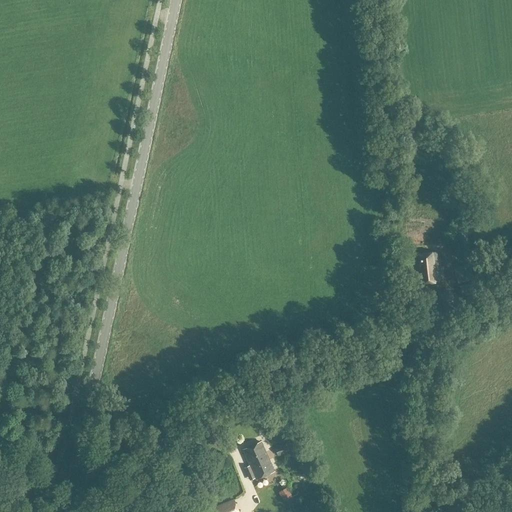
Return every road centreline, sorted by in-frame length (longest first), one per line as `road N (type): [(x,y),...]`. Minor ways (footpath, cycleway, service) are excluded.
road 1 (tertiary): [(65,511),(175,0)]
road 2 (track): [(511,279),(217,419),(118,511)]
